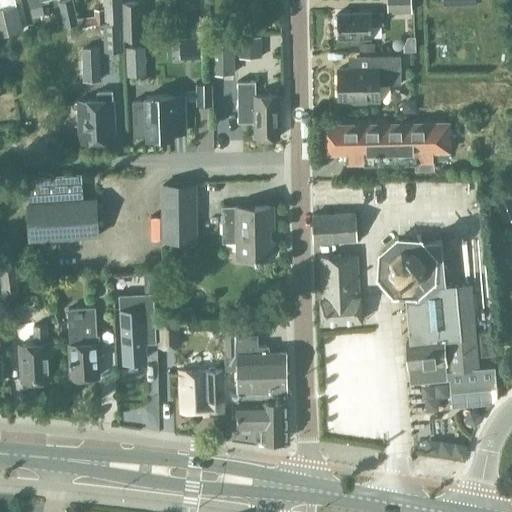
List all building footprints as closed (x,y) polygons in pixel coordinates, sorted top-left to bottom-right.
[(78,23),(77,18),(73,0),(65,0),(59,2),(65,26),(78,23)] [(95,16),(77,18),(78,23),(78,25),(103,23),(122,22),(123,22),(123,3),(122,0),(103,0),(104,8),(94,9),(95,16)] [(387,0),(388,13),(411,13),(410,0),(387,0)] [(140,2),(123,3),(123,22),(124,39),(142,39),(140,2)] [(16,8),(4,11),(9,36),(22,33),(16,8)] [(0,37),(9,36),(4,11),(0,11),(0,37)] [(334,26),(337,27),(337,40),(371,39),(371,26),(383,25),(383,14),(370,15),(370,14),(337,15),(337,17),(333,19),(334,26)] [(46,23),(48,29),(58,27),(57,21),(46,23)] [(122,22),(103,23),(104,53),(124,52),(122,22)] [(213,74),(233,74),(233,38),(213,38),(213,74)] [(260,38),(240,38),(240,53),(260,53),(260,38)] [(201,56),(201,42),(179,42),(180,57),(201,56)] [(83,81),(100,81),(99,48),(82,49),(83,81)] [(128,49),(129,77),(144,77),(144,49),(128,49)] [(339,70),(339,100),(380,100),(379,85),(401,85),(401,56),(369,56),(369,69),(339,70)] [(256,96),(256,82),(237,82),(238,123),(255,123),(255,138),(279,138),(279,95),(256,96)] [(98,93),(98,102),(79,102),(81,144),(114,143),(112,93),(98,93)] [(173,133),(185,132),(183,95),(147,97),(147,101),(133,101),(134,135),(148,135),(148,139),(173,138),(173,133)] [(448,131),(448,125),(322,126),(323,153),(347,153),(347,165),(364,165),(364,166),(415,165),(416,171),(433,171),(433,151),(448,151),(448,145),(450,145),(452,142),(453,138),(452,134),(449,131),(448,131)] [(162,185),(164,241),(196,240),(194,184),(162,185)] [(71,234),(111,231),(109,194),(83,195),(82,185),(62,186),(65,234),(71,234)] [(497,199),(505,222),(511,219),(511,193),(497,199)] [(239,213),(239,208),(223,208),(224,242),(238,242),(238,260),(239,260),(239,256),(255,256),(255,260),(260,260),(260,258),(273,258),(273,240),(269,240),(269,229),(273,229),(272,207),(255,208),(255,213),(239,213)] [(356,241),(355,214),(313,216),(315,243),(356,241)] [(113,256),(111,231),(71,234),(73,268),(87,267),(87,257),(113,256)] [(411,245),(411,252),(402,251),(391,260),(390,274),(401,286),(405,286),(411,343),(406,343),(410,384),(450,379),(451,392),(497,387),(495,365),(480,367),(469,268),(445,271),(442,242),(411,245)] [(13,247),(0,248),(0,262),(5,297),(20,295),(13,247)] [(322,258),(324,300),(322,300),(323,324),(363,322),(362,297),(359,297),(357,256),(322,258)] [(121,312),(123,360),(147,359),(146,345),(158,344),(157,322),(156,302),(120,304),(121,312)] [(98,343),(97,326),(96,308),(69,310),(72,379),(99,378),(98,360),(103,360),(102,343),(98,343)] [(157,322),(158,344),(158,347),(162,347),(164,349),(176,348),(177,347),(181,347),(180,321),(176,321),(174,320),(163,320),(161,322),(157,322)] [(226,371),(238,371),(238,356),(238,340),(237,320),(225,320),(226,357),(225,357),(226,371)] [(208,336),(212,338),(217,336),(219,333),(217,328),(214,326),(209,327),(207,331),(208,336)] [(36,382),(50,381),(48,359),(53,358),(52,344),(47,345),(46,327),(32,328),(34,346),(20,347),(22,383),(26,382),(26,384),(36,383),(36,382)] [(393,390),(405,388),(398,330),(373,333),(382,407),(394,405),(393,390)] [(496,353),(493,330),(480,332),(482,355),(496,353)] [(258,340),(238,340),(238,356),(238,371),(238,372),(238,429),(256,429),(257,442),(287,442),(287,391),(287,355),(268,356),(267,348),(258,348),(258,340)] [(226,412),(224,371),(181,373),(182,414),(226,412)] [(337,379),(325,380),(326,394),(338,393),(337,379)] [(454,486),(456,465),(442,464),(442,469),(430,469),(429,485),(454,486)]
